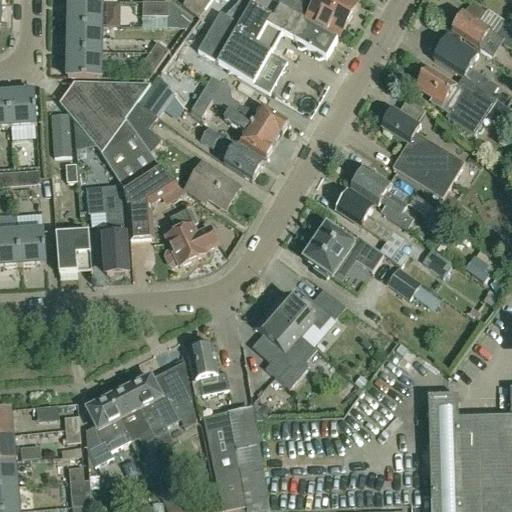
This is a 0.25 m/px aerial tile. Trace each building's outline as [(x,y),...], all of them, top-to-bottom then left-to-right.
[(206,12),(207,11),(187,0),(182,10),(199,22),(206,12)] [(186,0),(187,0),(207,11),(213,2),(208,0),(186,0)] [(326,63),(336,44),(304,25),(304,24),(279,10),(281,8),(267,0),(257,0),(252,10),(286,30),(282,37),(297,46),(298,52),(303,54),(307,52),(315,57),(316,62),(320,64),(325,62),(326,63)] [(318,0),(317,3),(312,0),(307,0),(305,3),(299,0),(267,0),(281,8),(339,41),(356,11),(348,6),(351,0),(318,0)] [(69,4),(68,30),(102,30),(102,5),(69,4)] [(142,5),(142,20),(168,20),(168,6),(142,5)] [(193,23),(169,5),(168,31),(186,32),(193,23)] [(220,18),(198,56),(253,88),(271,57),(282,37),(286,30),(252,10),(240,30),(224,20),(220,18)] [(489,36),(494,39),(500,30),(504,24),(487,13),(479,26),(491,34),(489,36)] [(452,36),(492,61),(497,52),(484,44),(489,36),(491,34),(479,26),(464,17),(463,18),(460,18),(456,24),(457,28),(452,36)] [(68,30),(68,55),(101,56),(102,30),(68,30)] [(500,30),(494,39),(493,41),(511,53),(511,37),(508,34),(500,30)] [(496,106),(497,104),(492,101),(498,91),(491,86),(470,72),(478,58),(449,40),(449,41),(444,41),(439,50),(441,54),(434,64),(463,83),(463,84),(496,106)] [(151,57),(169,57),(170,55),(158,47),(151,57)] [(68,55),(67,81),(101,82),(101,56),(68,55)] [(169,57),(151,57),(143,68),(155,77),(169,57)] [(496,106),(463,84),(458,91),(428,73),(417,91),(434,101),(431,106),(447,117),(445,120),(475,139),(496,106)] [(152,91),(139,108),(159,122),(175,100),(157,80),(149,91),(152,91)] [(202,121),(213,105),(223,87),(212,81),(192,114),(202,121)] [(61,109),(76,127),(102,157),(127,123),(139,108),(152,91),(149,91),(76,89),(61,109)] [(10,131),(20,130),(36,129),(33,96),(8,98),(10,131)] [(0,131),(10,131),(8,98),(0,98),(0,131)] [(139,108),(127,123),(152,159),(164,145),(150,135),(159,122),(139,108)] [(238,109),(233,117),(278,144),(289,127),(263,111),(258,120),(249,115),(250,114),(243,109),(242,111),(238,109)] [(393,172),(431,195),(443,203),(465,168),(416,138),(421,130),(394,113),(382,131),(408,148),(393,172)] [(233,117),(229,115),(224,123),(232,128),(231,129),(236,133),(237,131),(247,137),(242,145),(267,161),(278,144),(233,117)] [(53,163),(71,161),(69,119),(50,120),(53,163)] [(127,123),(102,157),(121,187),(125,193),(128,207),(129,221),(129,229),(124,229),(125,239),(130,239),(130,244),(154,243),(151,208),(179,190),(170,184),(152,159),(127,123)] [(211,152),(221,140),(209,132),(200,145),(211,152)] [(252,184),(263,167),(223,141),(217,151),(231,159),(225,168),(252,184)] [(226,213),(240,191),(203,167),(187,191),(207,205),(209,202),(226,213)] [(67,187),(77,186),(75,169),(65,170),(67,187)] [(387,196),(392,189),(365,172),(351,193),(378,210),(381,206),(386,209),(381,216),(407,234),(414,224),(403,217),(408,210),(387,196)] [(39,181),(39,174),(13,176),(14,183),(39,181)] [(39,182),(39,181),(14,183),(14,191),(39,189),(39,182)] [(0,183),(0,191),(14,191),(14,183),(0,183)] [(125,193),(121,187),(87,193),(89,218),(105,217),(107,231),(103,231),(107,278),(128,276),(125,239),(124,229),(129,229),(129,221),(128,207),(125,193)] [(373,213),(349,197),(337,215),(385,246),(379,255),(401,271),(409,260),(399,253),(405,244),(393,236),(392,237),(368,220),(373,213)] [(181,269),(182,269),(207,256),(206,254),(219,247),(211,231),(197,237),(193,229),(198,226),(191,211),(171,221),(178,235),(167,241),(173,252),(169,254),(167,259),(171,267),(176,269),(181,267),(181,268),(181,269)] [(440,229),(446,233),(451,225),(445,222),(446,221),(431,211),(423,224),(438,233),(440,229)] [(319,241),(313,250),(305,262),(316,270),(314,273),(328,282),(329,279),(333,282),(350,256),(357,261),(355,265),(373,277),(384,260),(359,241),(354,248),(327,229),(326,230),(323,229),(316,239),(319,241)] [(20,269),(45,267),(43,234),(17,236),(20,269)] [(0,270),(20,269),(17,236),(0,236),(0,270)] [(56,238),(59,278),(91,276),(88,236),(56,238)] [(443,283),(453,269),(440,259),(430,273),(443,283)] [(495,273),(478,260),(477,260),(467,273),(486,286),(495,273)] [(408,305),(421,288),(399,272),(387,288),(408,305)] [(427,292),(418,305),(439,320),(448,307),(427,292)] [(346,311),(324,294),(306,314),(286,297),(271,315),(314,353),(314,352),(301,340),(312,327),(320,334),(331,321),(335,324),(346,311)] [(255,333),(275,350),(278,352),(267,365),(271,368),(266,374),(290,395),(307,374),(307,367),(304,364),(314,353),(271,315),(255,333)] [(226,376),(224,377),(217,378),(212,349),(189,354),(195,384),(191,385),(195,401),(229,394),(226,376)] [(173,397),(161,403),(150,382),(130,392),(150,430),(156,442),(168,436),(166,431),(181,423),(175,412),(193,403),(184,365),(163,376),(173,397)] [(150,430),(130,392),(108,403),(120,426),(128,442),(136,437),(142,450),(145,448),(156,442),(150,430)] [(511,511),(511,423),(511,422),(459,423),(458,400),(428,401),(431,511),(511,511)] [(85,436),(87,456),(95,472),(114,462),(110,455),(130,446),(128,442),(120,426),(108,403),(87,414),(96,430),(85,436)] [(251,412),(239,414),(202,421),(220,511),(236,511),(247,510),(247,511),(268,511),(261,464),(251,412)] [(0,439),(13,438),(11,413),(0,413),(0,439)] [(65,434),(80,432),(78,420),(64,422),(65,434)] [(80,432),(65,434),(66,448),(81,446),(80,432)] [(0,465),(15,464),(13,438),(0,439),(0,465)] [(62,463),(82,461),(81,453),(61,455),(62,463)] [(0,491),(18,490),(15,464),(0,465),(0,491)] [(69,485),(84,484),(83,471),(68,472),(69,485)] [(98,479),(89,480),(89,483),(90,493),(99,493),(98,479)] [(84,484),(69,485),(70,499),(85,498),(90,497),(90,493),(89,483),(84,484)] [(0,511),(19,511),(18,490),(0,491),(0,511)] [(183,511),(174,493),(160,500),(165,511),(183,511)] [(90,497),(85,498),(70,499),(71,511),(91,509),(90,497)]
